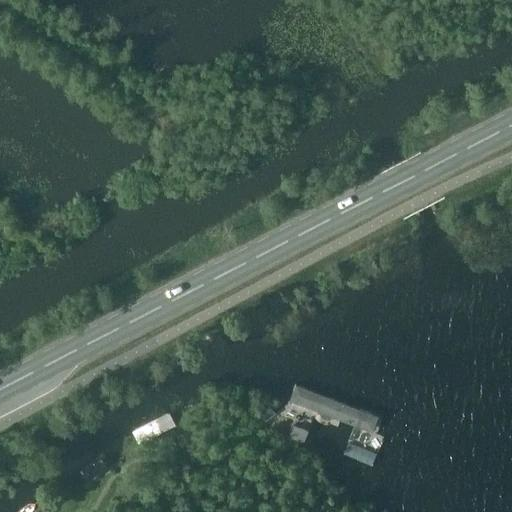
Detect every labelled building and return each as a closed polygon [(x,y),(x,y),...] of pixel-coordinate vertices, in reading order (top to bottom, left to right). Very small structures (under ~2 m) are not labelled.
[(378,415),(294,384),(288,401),(352,424),(357,426),(372,432),(378,415)] [(258,413),(264,421),(275,413),(268,405),(258,413)] [(171,410),(133,426),(139,440),(177,424),(171,410)] [(111,446),(74,472),(83,485),(120,459),(111,446)] [(511,511),(492,499),(482,511),(511,511)]
